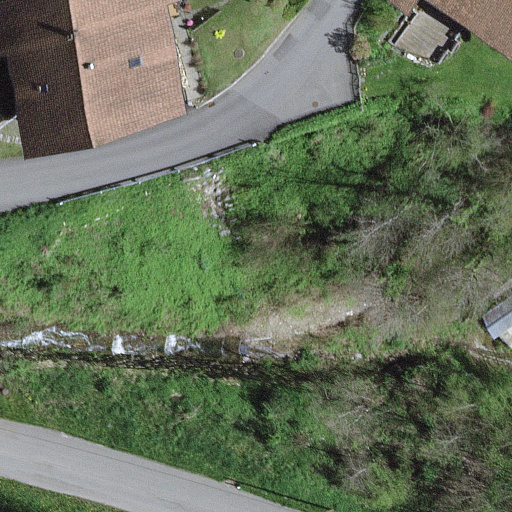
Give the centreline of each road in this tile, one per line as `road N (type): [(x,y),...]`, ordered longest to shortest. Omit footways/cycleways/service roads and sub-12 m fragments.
road 1 (residential): [(0,188),(141,153),(217,122),(291,61),(335,0)]
road 2 (residential): [(222,511),(0,443)]
